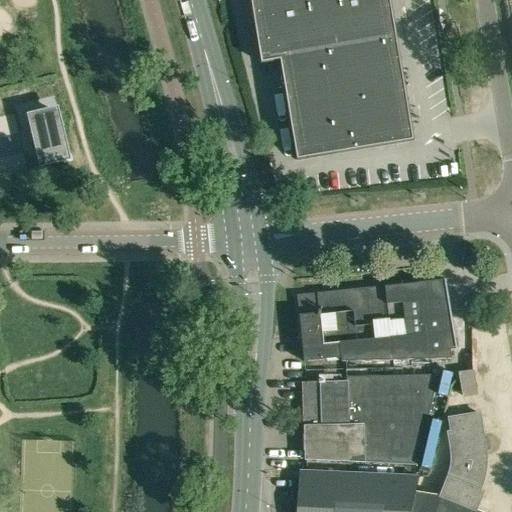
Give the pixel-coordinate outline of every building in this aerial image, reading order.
[(261,63),(280,60),(395,40),(391,14),(388,0),(251,0),(257,33),(261,63)] [(395,40),(280,60),(282,73),(296,159),(412,139),(403,88),(395,40)] [(49,91),(0,102),(0,127),(44,117),(45,119),(50,118),(49,116),(54,114),(49,91)] [(45,119),(29,123),(40,168),(71,161),(60,115),(50,118),(45,119)] [(419,330),(452,326),(445,281),(418,283),(418,284),(317,294),(319,310),(317,310),(317,314),(299,316),(304,362),(341,358),(341,362),(420,360),(419,330)] [(419,330),(420,360),(451,360),(450,351),(457,350),(456,348),(452,326),(419,330)] [(476,394),(472,371),(460,373),(464,396),(476,394)] [(416,465),(438,374),(346,377),(346,381),(323,381),(323,380),(319,380),(319,382),(301,382),(303,426),(304,460),(416,465)] [(479,511),(475,510),(482,492),(478,491),(481,485),(483,476),(485,468),(485,458),(484,445),(479,413),(449,418),(451,432),(448,432),(451,452),(452,462),(450,473),(440,497),(414,492),(418,477),(301,472),(297,511),(479,511)]
